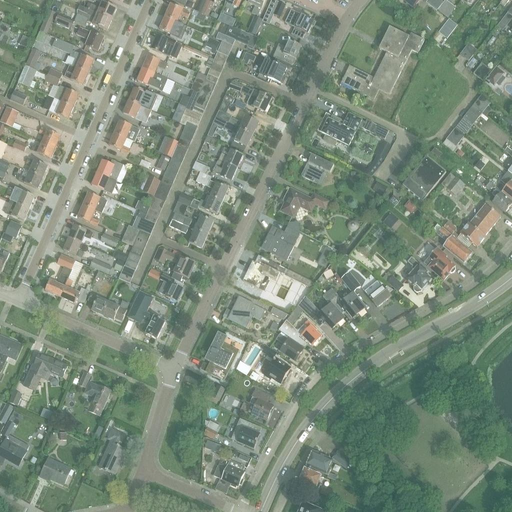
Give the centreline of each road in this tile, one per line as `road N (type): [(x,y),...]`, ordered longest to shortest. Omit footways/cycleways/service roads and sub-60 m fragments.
road 1 (residential): [(175,368),(347,18)]
road 2 (residential): [(511,249),(458,295),(325,370),(239,511)]
road 3 (residential): [(150,0),(20,301)]
road 4 (tertiary): [(279,472),(304,431),(356,376),(511,278)]
road 5 (residential): [(175,368),(20,301)]
